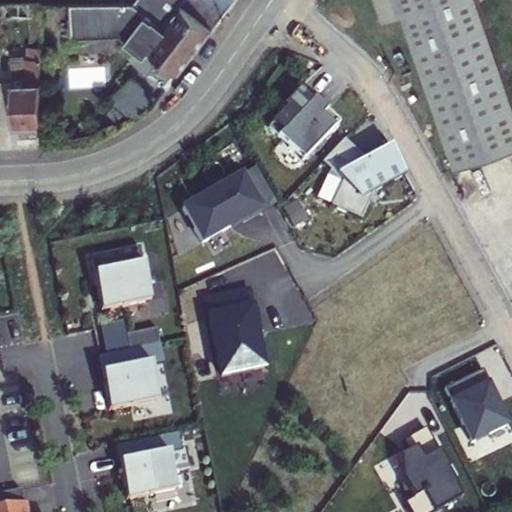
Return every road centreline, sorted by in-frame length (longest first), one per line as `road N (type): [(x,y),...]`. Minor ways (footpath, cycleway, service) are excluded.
road 1 (tertiary): [(0,181),(83,173),(173,128),(271,0)]
road 2 (residential): [(58,352),(89,511)]
